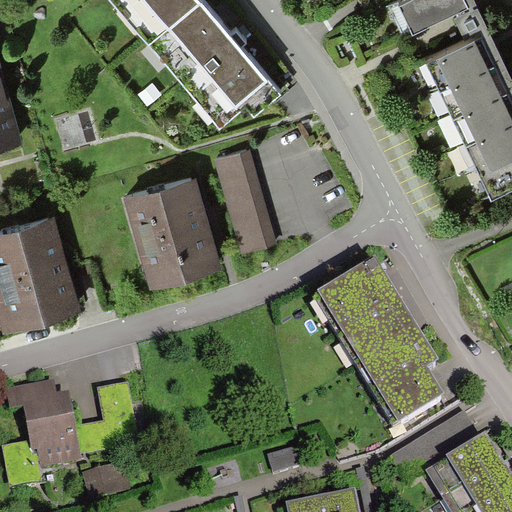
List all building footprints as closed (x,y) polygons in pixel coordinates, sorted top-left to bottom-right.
[(121,0),(147,30),(182,0),(121,0)] [(210,0),(182,0),(147,30),(218,115),(244,94),(254,105),(280,83),(239,34),(210,0)] [(473,0),(411,0),(392,9),(404,34),(411,31),(413,37),(454,18),(477,7),(473,0)] [(467,43),(426,64),(492,204),(511,194),(511,79),(489,32),(467,43)] [(0,57),(0,139),(21,133),(0,57)] [(254,142),(219,152),(245,246),(280,236),(254,142)] [(198,165),(127,185),(152,274),(223,255),(198,165)] [(52,203),(0,218),(0,294),(7,318),(81,296),(52,203)] [(380,258),(318,296),(397,424),(447,393),(432,369),(444,361),(380,258)] [(56,378),(11,386),(14,403),(28,401),(35,438),(39,461),(83,453),(82,449),(78,423),(71,389),(59,391),(56,378)] [(106,418),(78,423),(82,449),(140,438),(129,379),(100,385),(106,418)] [(426,469),(480,436),(465,413),(394,456),(408,480),(426,469)] [(491,443),(485,433),(480,436),(426,469),(452,511),(511,511),(511,475),(506,466),(491,443)] [(39,461),(35,438),(4,443),(12,483),(42,477),(39,461)] [(86,470),(91,495),(128,487),(123,462),(86,470)] [(354,489),(289,501),(291,511),(358,511),(356,499),(354,489)]
